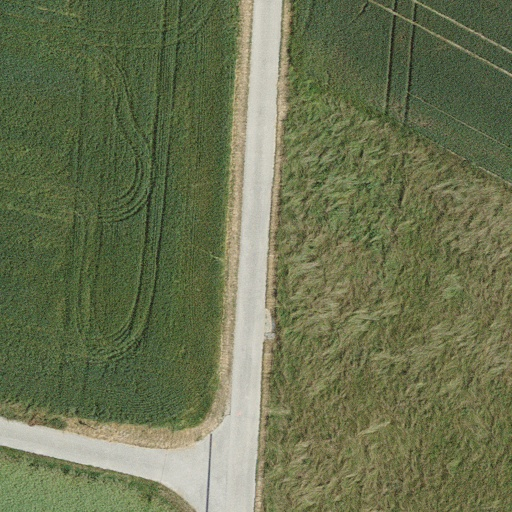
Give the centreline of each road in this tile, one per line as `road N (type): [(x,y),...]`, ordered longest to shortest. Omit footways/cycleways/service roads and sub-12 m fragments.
road 1 (residential): [(234,479),(262,0)]
road 2 (unclassified): [(0,429),(234,479)]
